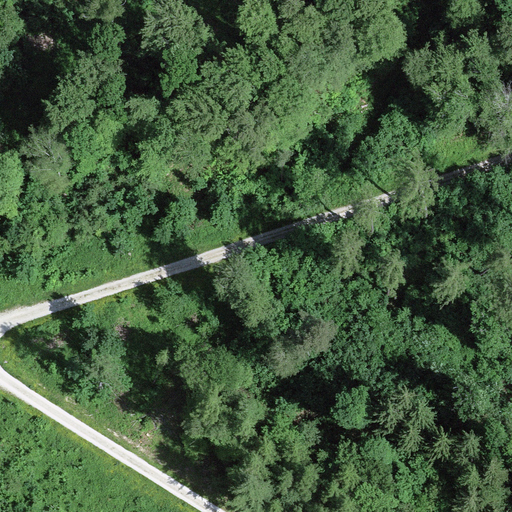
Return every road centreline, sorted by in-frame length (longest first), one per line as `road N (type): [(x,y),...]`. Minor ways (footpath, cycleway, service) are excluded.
road 1 (track): [(0,322),(511,151)]
road 2 (track): [(221,511),(0,374)]
